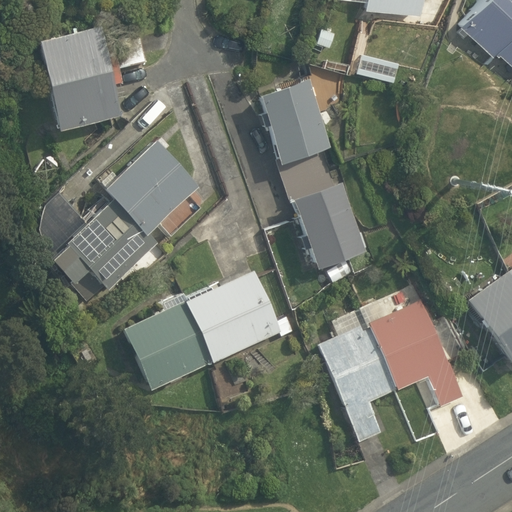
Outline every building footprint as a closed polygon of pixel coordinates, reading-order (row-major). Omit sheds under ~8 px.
[(419,17),(421,0),(364,0),(363,11),(419,17)] [(511,0),(480,0),(456,27),(492,58),(493,56),(495,57),(497,56),(511,69),(511,0)] [(36,39),(57,129),(119,114),(112,82),(120,81),(117,68),(145,62),(139,34),(111,41),(110,37),(103,39),(100,25),(36,39)] [(401,61),(362,55),(360,74),(399,80),(401,61)] [(308,78),(257,94),(277,159),(279,164),(322,149),(331,147),(308,78)] [(106,288),(157,241),(148,232),(198,186),(163,148),(167,145),(159,136),(103,187),(111,197),(65,241),(67,244),(51,258),(72,283),(89,268),(106,288)] [(291,199),(334,184),(322,149),(279,164),(277,159),(275,160),(289,203),(292,202),(291,199)] [(292,202),(313,267),(364,251),(341,182),(334,184),(291,199),(292,202)] [(81,218),(69,204),(49,220),(61,235),(81,218)] [(511,266),(466,298),(511,366),(511,266)] [(280,332),(252,269),(187,298),(184,292),(159,303),(162,310),(121,328),(148,389),(280,332)] [(334,333),(316,340),(358,441),(380,431),(366,399),(427,374),(440,404),(461,396),(420,297),(386,311),(380,296),(328,318),(334,333)]
